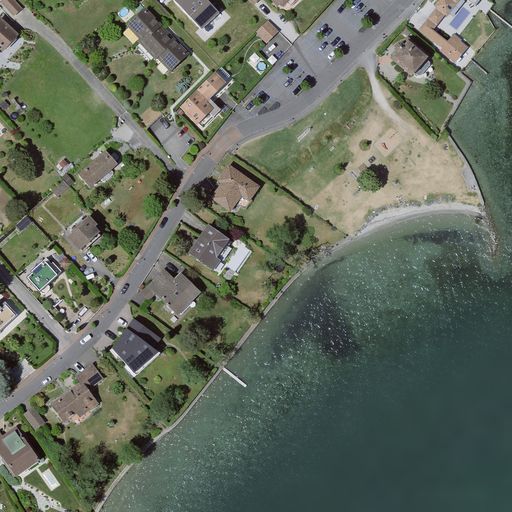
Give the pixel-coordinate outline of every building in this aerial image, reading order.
[(23,9),(14,0),(4,0),(1,3),(14,17),(23,9)] [(173,0),(184,11),(196,0),(173,0)] [(438,0),(434,6),(436,8),(445,16),(447,17),(460,0),(438,0)] [(462,40),(454,34),(448,42),(433,30),(445,16),(436,8),(418,30),(442,49),(440,52),(455,64),(468,47),(461,42),(462,40)] [(145,9),(126,28),(170,73),(189,55),(145,9)] [(0,17),(0,51),(2,50),(4,52),(19,36),(17,34),(0,17)] [(256,33),(266,44),(279,32),(269,20),(256,33)] [(430,58),(411,41),(395,59),(414,76),(430,58)] [(215,73),(179,108),(201,130),(221,111),(210,100),(226,84),(215,73)] [(95,196),(123,172),(110,158),(83,181),(95,196)] [(219,185),(223,188),(212,203),(231,218),(243,202),(250,208),(262,192),(231,169),(219,185)] [(15,226),(21,232),(31,223),(26,217),(15,226)] [(105,238),(90,222),(71,240),(85,256),(105,238)] [(230,240),(208,225),(188,254),(213,272),(221,261),(217,258),(230,240)] [(58,263),(65,270),(72,264),(66,257),(58,263)] [(61,274),(46,258),(31,272),(33,274),(27,278),(40,293),(61,274)] [(174,279),(164,269),(140,292),(149,301),(155,295),(178,317),(202,293),(181,273),(174,279)] [(0,333),(13,322),(0,308),(0,333)] [(161,339),(134,319),(112,349),(134,374),(159,353),(155,349),(161,339)] [(80,386),(52,407),(69,428),(99,406),(88,392),(103,381),(97,373),(92,367),(76,379),(80,386)] [(48,423),(36,408),(26,416),(38,431),(48,423)] [(42,466),(17,430),(4,439),(0,433),(0,456),(18,482),(42,466)]
